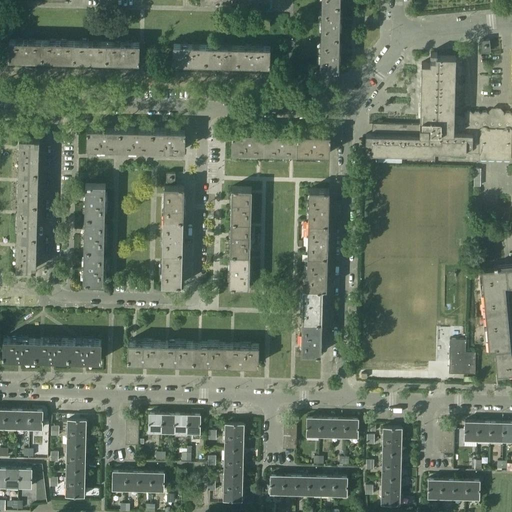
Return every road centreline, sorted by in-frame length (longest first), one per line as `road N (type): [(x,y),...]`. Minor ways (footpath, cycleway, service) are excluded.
road 1 (residential): [(203,108),(195,301),(50,296),(56,103)]
road 2 (residential): [(340,398),(347,112)]
road 3 (residential): [(113,393),(270,396)]
road 4 (residential): [(56,103),(203,108)]
road 5 (residential): [(203,108),(347,112)]
